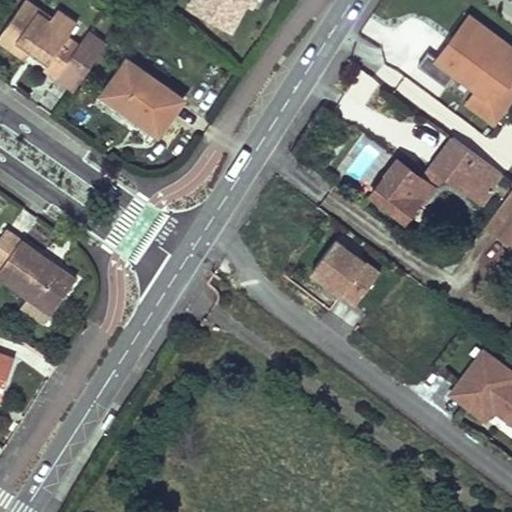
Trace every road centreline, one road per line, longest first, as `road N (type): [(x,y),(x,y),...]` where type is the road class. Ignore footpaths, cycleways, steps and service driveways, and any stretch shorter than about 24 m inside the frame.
road 1 (tertiary): [(350,0),(182,263)]
road 2 (tertiary): [(182,263),(23,511)]
road 3 (residential): [(182,263),(0,135)]
